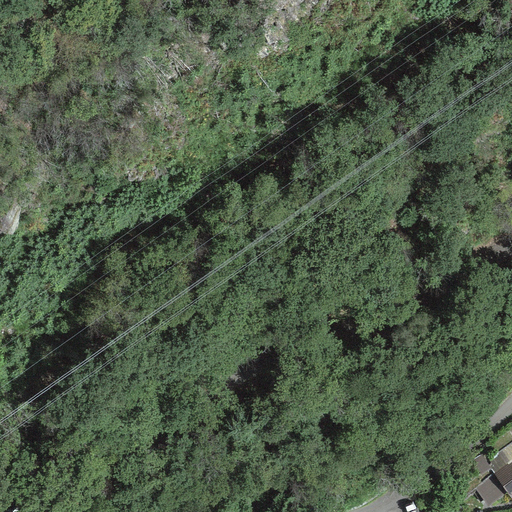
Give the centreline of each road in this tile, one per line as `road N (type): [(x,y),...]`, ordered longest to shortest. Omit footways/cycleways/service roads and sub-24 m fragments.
road 1 (unclassified): [(0,496),(151,431),(266,358),(408,305),(511,250)]
road 2 (unclassified): [(511,402),(452,457),(370,511)]
